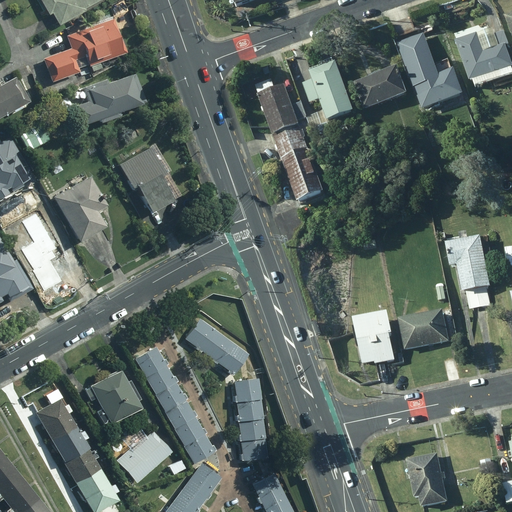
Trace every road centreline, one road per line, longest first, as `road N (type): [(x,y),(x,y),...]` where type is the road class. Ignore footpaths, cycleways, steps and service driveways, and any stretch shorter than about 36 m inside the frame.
road 1 (residential): [(0,365),(250,229)]
road 2 (primary): [(250,229),(322,427)]
road 3 (residential): [(192,67),(381,0)]
road 4 (residential): [(322,427),(511,387)]
road 5 (primary): [(192,67),(250,229)]
